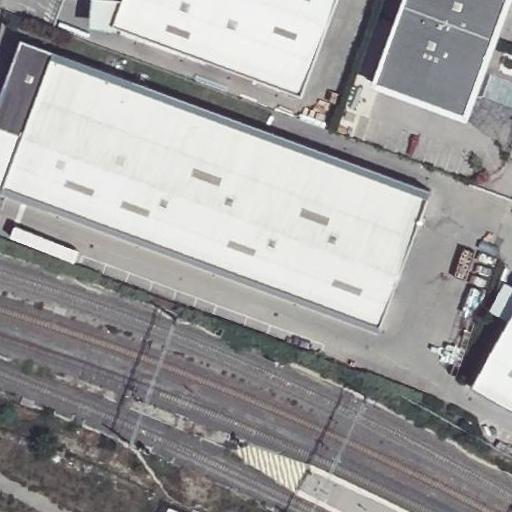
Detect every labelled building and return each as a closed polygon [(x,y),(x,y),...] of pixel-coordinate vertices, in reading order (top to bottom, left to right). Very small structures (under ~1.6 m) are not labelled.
[(119,0),(88,0),(87,18),(112,22),(119,0)] [(302,93),(337,0),(119,0),(112,22),(302,93)] [(508,0),(401,0),(371,83),(465,118),(508,0)] [(35,57),(41,43),(22,35),(16,50),(35,57)] [(190,260),(238,118),(41,43),(35,57),(16,50),(0,92),(0,112),(27,123),(2,188),(190,260)] [(27,123),(0,112),(0,187),(2,188),(27,123)] [(378,330),(430,190),(238,118),(190,260),(378,330)] [(511,312),(471,386),(511,408),(511,312)] [(190,511),(170,503),(166,511),(190,511)]
